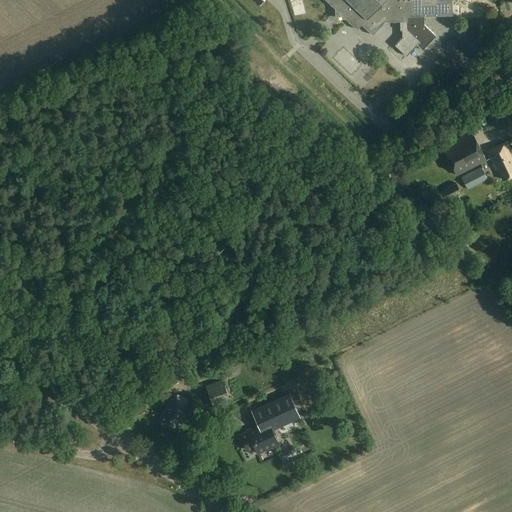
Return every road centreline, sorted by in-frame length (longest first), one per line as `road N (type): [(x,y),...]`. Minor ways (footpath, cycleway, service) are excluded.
road 1 (residential): [(511,24),(389,130),(293,44),(272,0)]
road 2 (track): [(219,0),(401,180)]
road 3 (track): [(511,290),(401,180)]
road 4 (unclassified): [(117,437),(0,349)]
road 5 (unclassified): [(229,511),(117,437)]
road 6 (unclassified): [(117,437),(91,456),(0,435)]
